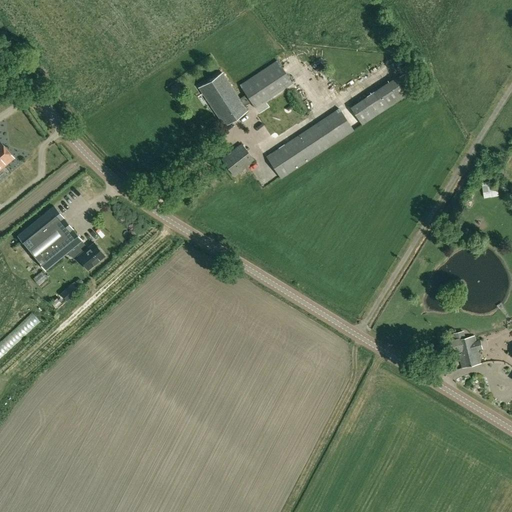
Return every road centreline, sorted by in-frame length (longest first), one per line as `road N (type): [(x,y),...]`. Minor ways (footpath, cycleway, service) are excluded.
road 1 (tertiary): [(511,430),(136,199),(59,123),(0,40)]
road 2 (unknown): [(149,207),(242,137),(275,136),(353,84)]
